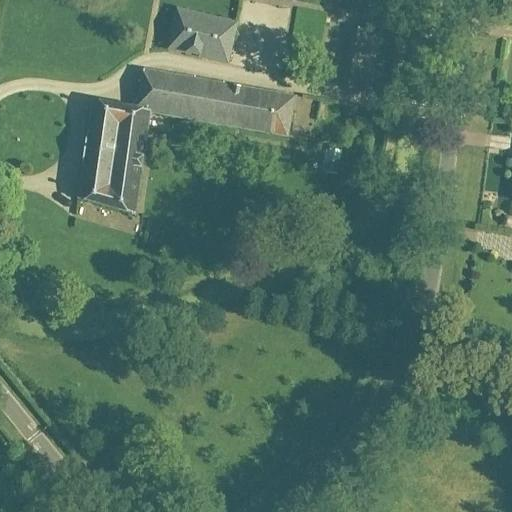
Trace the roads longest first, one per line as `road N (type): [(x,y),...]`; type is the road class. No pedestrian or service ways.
road 1 (tertiary): [(278,511),(341,452),(390,383),(423,310),(469,0)]
road 2 (unclassified): [(92,511),(0,393)]
